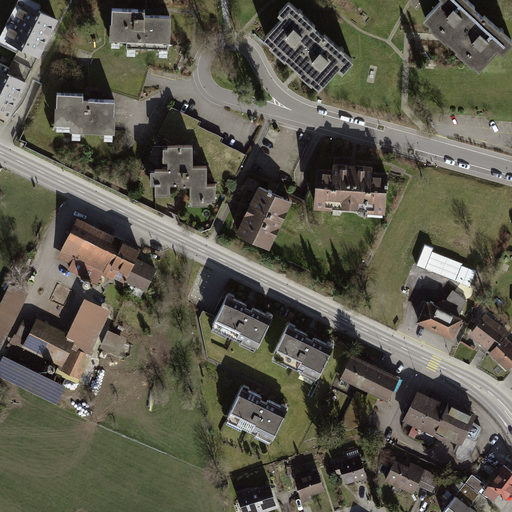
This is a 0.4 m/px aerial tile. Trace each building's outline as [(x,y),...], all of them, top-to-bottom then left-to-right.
[(42,5),(31,0),(18,0),(0,36),(0,43),(19,52),(15,60),(31,68),(37,55),(39,56),(49,37),(58,19),(39,10),(42,5)] [(292,0),(289,0),(279,12),(283,16),(266,36),(273,42),(270,44),(286,59),(288,56),(290,58),(295,63),(297,65),(295,67),(315,85),(317,83),(324,89),(344,67),(347,70),(357,59),(328,32),(325,35),(318,28),(320,26),(292,0)] [(466,0),(440,0),(422,20),(429,26),(428,28),(445,43),(446,42),(448,43),(453,48),(456,51),(454,52),(472,68),(473,67),(480,74),(498,55),(501,58),(511,45),(511,41),(485,17),(482,19),(474,11),(477,9),(466,0)] [(145,9),(113,9),(112,22),(110,22),(110,39),(112,39),(111,42),(127,43),(127,46),(168,47),(168,40),(171,40),(171,16),(148,15),(145,15),(145,9)] [(0,63),(0,120),(5,123),(6,120),(8,121),(18,102),(28,82),(10,73),(11,69),(0,63)] [(84,94),(57,93),(57,106),(55,107),(55,125),(57,125),(57,129),(70,129),(70,131),(115,132),(115,114),(114,114),(114,100),(86,99),(83,99),(84,94)] [(173,108),(164,132),(172,135),(174,131),(212,145),(216,132),(201,126),(204,119),(173,108)] [(169,171),(156,171),(156,172),(151,173),(151,185),(155,185),(156,196),(171,195),(171,186),(178,186),(178,184),(181,184),(183,184),(183,187),(191,187),(191,201),(192,201),(193,205),(208,205),(208,201),(217,201),(217,186),(207,186),(207,168),(193,168),(193,147),(169,148),(169,150),(165,150),(165,162),(169,161),(169,171)] [(232,149),(230,159),(245,162),(247,152),(232,149)] [(390,172),(374,171),(374,166),(355,165),(336,164),(335,171),(318,170),(316,210),(333,211),(334,208),(369,209),(369,213),(388,214),(390,172)] [(248,209),(236,236),(272,251),(294,202),(258,186),(248,209)] [(77,217),(58,256),(71,263),(67,270),(98,285),(102,276),(112,281),(113,278),(124,283),(125,280),(147,291),(158,269),(137,259),(140,251),(124,243),(123,243),(124,241),(77,217)] [(434,248),(426,245),(418,265),(470,286),(476,271),(463,265),(463,263),(433,251),(434,248)] [(29,293),(10,284),(0,304),(0,344),(3,346),(29,293)] [(428,302),(418,323),(440,334),(453,340),(464,320),(460,317),(469,301),(453,291),(439,308),(428,302)] [(227,295),(211,328),(257,351),(274,318),(248,305),(227,295)] [(84,300),(67,334),(38,319),(35,325),(25,321),(18,335),(15,334),(10,344),(81,378),(93,351),(91,350),(109,312),(84,300)] [(486,313),(469,336),(491,353),(490,354),(508,372),(511,367),(511,341),(508,338),(511,333),(486,313)] [(288,326),(274,355),(321,378),(335,349),(312,337),(288,326)] [(127,339),(108,330),(99,348),(118,357),(127,339)] [(356,392),(345,415),(366,425),(379,397),(390,402),(402,377),(354,354),(342,378),(371,393),(369,398),(356,392)] [(66,387),(4,356),(0,363),(0,376),(57,405),(66,387)] [(262,398),(244,389),(229,419),(274,441),(289,411),(262,398)] [(419,393),(405,421),(447,441),(448,438),(463,445),(478,415),(451,403),(449,407),(436,401),(419,393)] [(360,453),(333,461),(338,476),(342,474),(345,482),(367,475),(360,453)] [(413,491),(417,483),(419,479),(424,467),(411,461),(409,465),(396,459),(386,479),(413,491)] [(511,467),(504,461),(487,483),(488,484),(483,491),(493,498),(498,491),(506,497),(511,488),(511,467)] [(439,474),(424,467),(419,479),(417,483),(432,490),(439,474)] [(326,492),(319,470),(305,475),(295,478),(304,503),(312,500),(311,497),(326,492)] [(472,473),(466,481),(479,491),(485,482),(472,473)] [(466,481),(457,492),(471,503),(480,492),(479,491),(466,481)] [(251,488),(236,492),(242,511),(268,511),(279,509),(274,492),(271,483),(251,490),(251,488)] [(457,492),(441,511),(473,511),(477,508),(473,505),(471,503),(457,492)]
